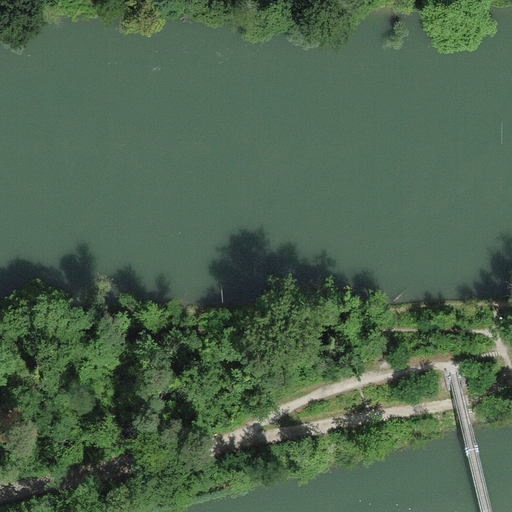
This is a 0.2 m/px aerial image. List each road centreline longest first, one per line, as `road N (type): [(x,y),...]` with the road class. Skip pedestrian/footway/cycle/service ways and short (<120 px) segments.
road 1 (track): [(0,492),(215,446),(264,417),(385,374),(452,368)]
road 2 (track): [(215,446),(494,390),(509,366),(484,334),(395,334)]
road 3 (track): [(0,333),(395,334)]
